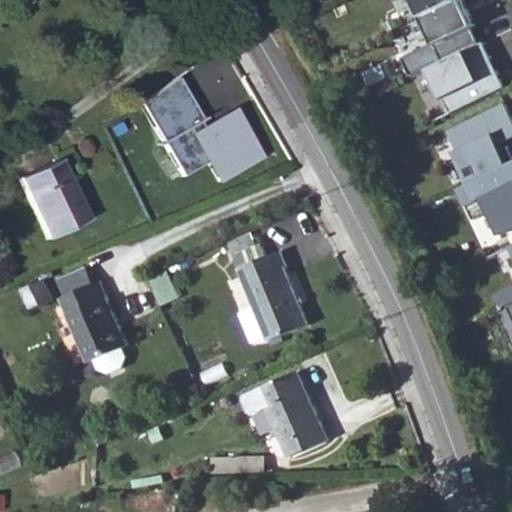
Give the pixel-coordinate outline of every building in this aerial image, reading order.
[(412,0),(420,16),(452,0),(412,0)] [(462,0),(452,0),(420,16),(442,61),(479,43),(471,27),(474,25),(462,0)] [(442,61),(430,67),(452,112),(505,86),(497,69),(492,71),(487,60),(492,57),(484,41),(479,43),(442,61)] [(263,159),(233,109),(205,123),(178,77),(139,103),(182,176),(205,164),(216,184),(263,159)] [(511,115),(506,102),(448,130),(473,181),(511,162),(511,152),(509,145),(503,148),(500,142),(511,136),(511,115)] [(17,177),(46,237),(85,220),(56,160),(17,177)] [(511,162),(473,181),(459,188),(474,219),(490,211),(501,234),(511,228),(511,162)] [(241,267),(267,256),(262,243),(235,254),(241,267)] [(241,267),(257,305),(268,334),(270,340),(309,324),(286,267),(288,266),(282,250),(267,256),(241,267)] [(61,296),(93,282),(85,266),(55,279),(61,296)] [(61,296),(89,361),(95,359),(123,347),(129,345),(101,279),(93,282),(61,296)] [(41,281),(23,288),(30,306),(48,299),(41,281)] [(256,340),(268,334),(257,305),(245,310),(256,340)] [(108,371),(122,365),(127,356),(123,347),(95,359),(99,368),(108,371)] [(329,438),(299,371),(262,386),(246,394),(245,399),(249,410),(254,413),(270,405),(292,455),(329,438)] [(237,473),(258,472),(266,472),(265,456),(236,457),(237,471),(237,473)] [(214,472),(237,471),(236,457),(214,458),(214,472)]
